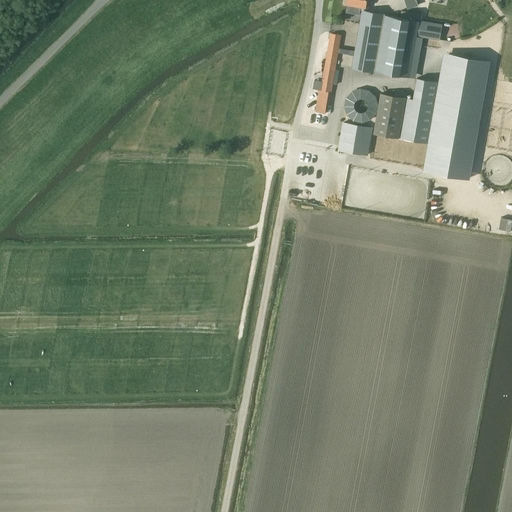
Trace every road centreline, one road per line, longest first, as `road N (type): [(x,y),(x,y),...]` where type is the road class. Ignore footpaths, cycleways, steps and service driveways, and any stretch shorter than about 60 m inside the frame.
road 1 (track): [(225,511),(300,125)]
road 2 (tertiary): [(0,99),(101,0)]
